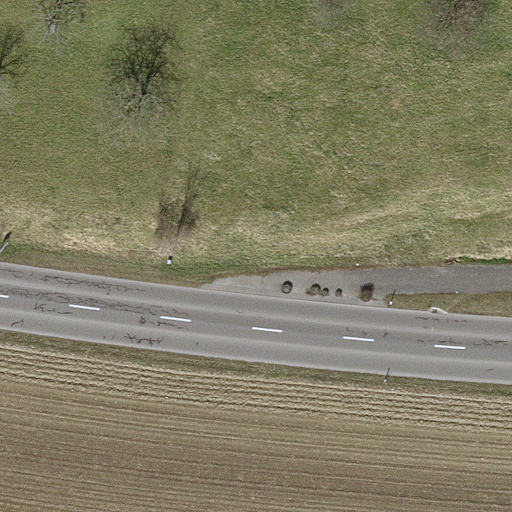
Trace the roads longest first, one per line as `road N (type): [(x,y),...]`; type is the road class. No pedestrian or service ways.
road 1 (secondary): [(511,354),(156,325),(0,300)]
road 2 (track): [(511,278),(274,292),(156,325)]
